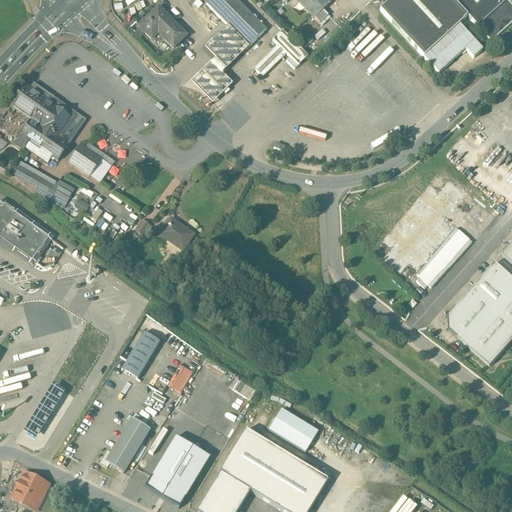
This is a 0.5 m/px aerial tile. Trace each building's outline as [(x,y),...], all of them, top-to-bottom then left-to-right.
[(266,31),(234,0),(209,0),(207,3),(228,23),(252,45),(266,31)] [(335,4),(330,0),(292,0),(315,23),(335,4)] [(456,6),(450,0),(392,0),(380,12),(438,76),(465,52),(473,60),(482,52),(459,27),(467,19),(456,6)] [(507,2),(505,0),(461,0),(456,6),(467,19),(478,29),(507,2)] [(507,2),(478,29),(491,44),(511,24),(511,3),(508,4),(507,2)] [(186,37),(159,9),(148,20),(147,20),(138,28),(150,40),(157,34),(173,49),(186,37)] [(252,45),(228,23),(226,26),(217,35),(205,48),(215,60),(191,84),(212,105),(232,86),(221,75),(222,74),(252,45)] [(308,60),(280,33),(276,38),(272,42),(275,46),(252,70),(262,79),(281,60),(294,73),(303,65),(308,60)] [(25,87),(10,108),(24,118),(22,122),(29,126),(14,146),(23,152),(24,150),(25,149),(48,164),(52,159),(58,163),(86,122),(33,85),(29,90),(25,87)] [(101,162),(79,147),(68,164),(89,179),(101,162)] [(61,181),(22,160),(13,178),(69,210),(82,184),(66,173),(61,181)] [(478,203),(440,171),(372,251),(411,283),(418,276),(431,288),(472,240),(457,228),(478,203)] [(79,200),(76,207),(86,213),(89,206),(79,200)] [(0,239),(34,264),(50,239),(0,202),(0,239)] [(134,232),(143,238),(151,226),(142,220),(134,232)] [(193,237),(170,221),(159,237),(182,253),(193,237)] [(511,246),(502,258),(511,266),(511,246)] [(511,343),(511,283),(494,267),(448,319),(449,333),(489,369),(511,343)] [(123,372),(140,381),(162,342),(144,333),(123,372)] [(183,395),(193,373),(179,366),(169,389),(183,395)] [(22,431),(36,439),(64,392),(51,384),(22,431)] [(283,411),(270,432),(307,454),(320,433),(283,411)] [(150,432),(131,421),(110,456),(105,465),(109,467),(123,476),(150,432)] [(219,475),(250,494),(278,511),(309,511),(327,483),(245,433),(219,475)] [(175,440),(144,490),(178,511),(210,460),(175,440)] [(105,465),(110,456),(107,454),(100,466),(107,471),(109,467),(105,465)] [(239,511),(250,494),(219,475),(197,511),(239,511)] [(43,488),(24,479),(21,486),(15,488),(17,494),(14,501),(32,509),(43,488)] [(406,508),(411,511),(414,511),(419,507),(412,501),(406,508)]
